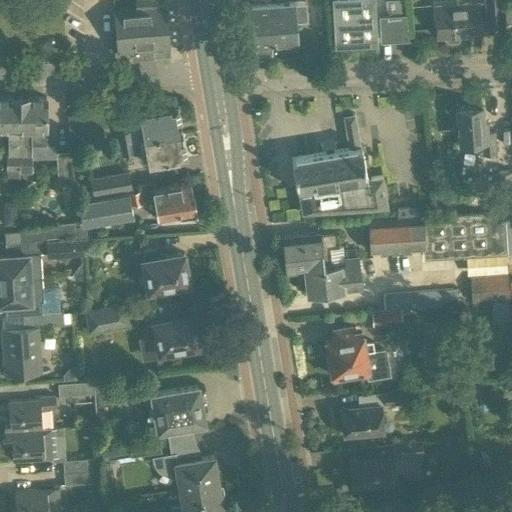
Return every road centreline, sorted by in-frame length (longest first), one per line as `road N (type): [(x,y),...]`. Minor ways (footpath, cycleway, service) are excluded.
road 1 (tertiary): [(286,511),(228,160)]
road 2 (residential): [(224,80),(511,68)]
road 3 (residential): [(205,79),(0,76)]
